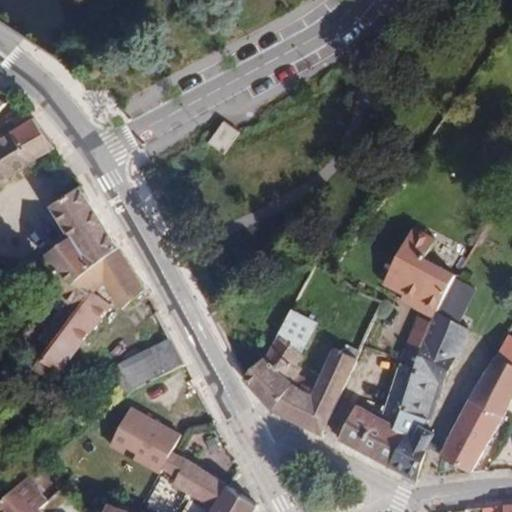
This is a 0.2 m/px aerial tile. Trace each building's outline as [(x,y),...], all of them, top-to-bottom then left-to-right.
[(35,118),(0,139),(0,183),(42,157),(57,148),(35,118)] [(63,157),(57,148),(42,157),(48,166),(63,157)] [(77,279),(121,248),(83,186),(55,204),(76,237),(52,254),(53,263),(41,279),(70,300),(29,354),(39,362),(42,358),(80,308),(92,292),(77,279)] [(437,240),(414,229),(385,283),(406,294),(438,311),(459,277),(426,259),(437,240)] [(144,283),(121,248),(77,279),(92,292),(80,308),(42,358),(60,370),(117,299),(123,308),(147,289),(144,283)] [(252,339),(264,330),(234,293),(223,303),(252,339)] [(402,300),(434,318),(438,311),(406,294),(402,300)] [(294,310),(269,360),(246,380),(273,409),(274,411),(305,426),(323,435),(359,359),(337,346),(330,375),(318,371),(315,380),(300,372),(314,359),(311,357),(320,323),(294,310)] [(436,318),(427,342),(457,356),(469,330),(438,311),(436,318)] [(418,368),(427,342),(436,318),(434,318),(419,313),(402,363),(418,368)] [(273,342),(264,330),(252,339),(261,351),(273,342)] [(485,374),(470,399),(506,416),(511,401),(511,335),(510,335),(497,357),(485,374)] [(162,376),(186,364),(173,338),(121,365),(125,373),(116,378),(126,397),(135,391),(162,376)] [(246,380),(269,360),(261,351),(252,339),(232,356),(246,380)] [(427,342),(418,368),(398,427),(406,431),(391,466),(419,481),(431,444),(436,434),(424,428),(429,420),(430,419),(439,392),(444,384),(457,356),(427,342)] [(398,427),(418,368),(402,363),(383,419),(398,427)] [(195,381),(186,364),(162,376),(172,394),(195,381)] [(506,416),(470,399),(451,435),(442,456),(472,473),(506,416)] [(406,431),(398,427),(383,419),(358,405),(340,439),(391,466),(406,431)] [(174,451),(183,435),(166,425),(165,428),(160,425),(161,422),(134,406),(112,443),(160,472),(162,466),(172,454),(174,451)] [(174,451),(172,454),(162,466),(177,475),(216,500),(230,486),(218,478),(208,472),(174,451)] [(222,472),(212,466),(208,472),(218,478),(222,472)] [(255,511),(259,505),(230,486),(216,500),(177,475),(172,483),(193,496),(185,511),(255,511)] [(38,511),(49,502),(51,500),(29,477),(0,504),(0,511),(38,511)] [(106,490),(76,477),(69,483),(99,501),(106,490)] [(109,511),(149,511),(117,496),(109,511)] [(57,511),(49,502),(38,511),(57,511)]
